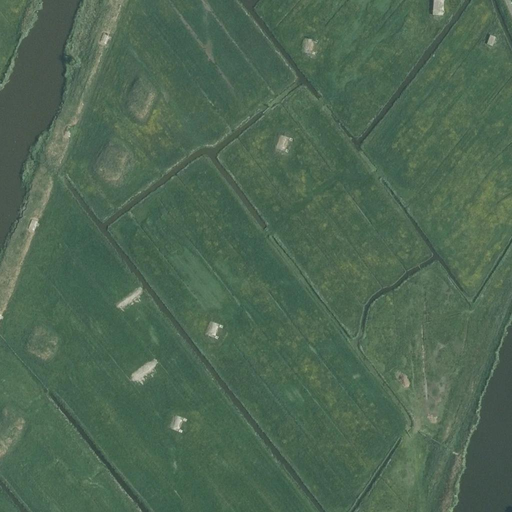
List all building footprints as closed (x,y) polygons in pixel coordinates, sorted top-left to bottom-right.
[(443,16),(443,13),(446,14),(446,11),(443,11),(444,1),(447,1),(447,0),(433,0),(433,15),(443,16)] [(112,38),(109,37),(110,36),(104,33),(101,42),(107,44),(108,39),(111,40),(112,38)] [(497,41),(495,40),(496,38),(490,35),(486,44),(492,46),(494,43),(497,44),(497,41)] [(303,53),(317,56),(317,53),(315,53),(317,43),(319,44),(320,42),(306,39),(303,53)] [(76,131),(73,130),(74,129),(68,127),(64,135),(70,138),(72,133),(75,134),(76,131)] [(275,149),(285,152),(288,154),(289,151),(286,150),(289,141),(292,142),(293,139),(290,138),(280,135),(275,149)] [(40,225),(37,224),(38,222),(32,220),(28,229),(34,231),(36,226),(39,227),(40,225)] [(206,334),(219,339),(220,337),(217,336),(221,327),(223,328),(224,326),(211,321),(206,334)] [(169,427),(182,431),(183,429),(181,428),(184,419),(186,420),(187,418),(174,414),(169,427)]
